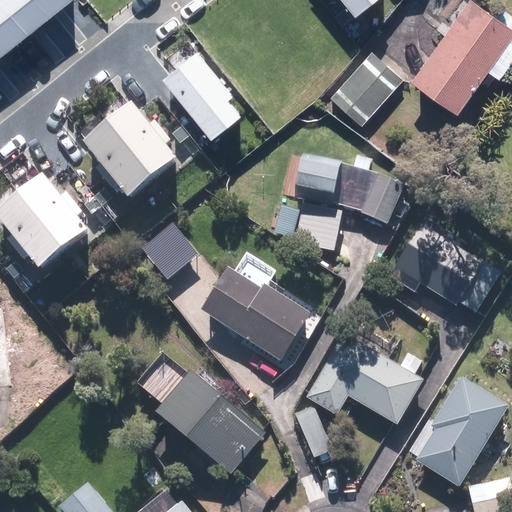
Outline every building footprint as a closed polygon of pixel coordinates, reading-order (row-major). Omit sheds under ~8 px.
[(0,0),(0,57),(75,0),(0,0)] [(332,0),(371,31),(396,0),(332,0)] [(474,0),(418,77),(464,111),(511,43),(511,20),(483,0),(474,0)] [(189,36),(152,65),(202,128),(232,104),(220,89),(227,83),(189,36)] [(345,88),(376,115),(407,79),(376,51),(345,88)] [(126,94),(75,134),(117,187),(168,146),(126,94)] [(470,150),(485,161),(498,141),(483,130),(470,150)] [(303,171),(297,197),(340,207),(349,166),(306,157),(303,171)] [(38,163),(0,191),(0,224),(27,261),(81,221),(38,163)] [(144,251),(170,283),(204,256),(178,223),(144,251)] [(463,302),(479,313),(503,275),(425,225),(398,269),(460,307),(463,302)] [(207,313),(285,363),(315,316),(270,286),(267,291),(235,270),(207,313)] [(142,283),(150,294),(159,286),(151,276),(142,283)] [(0,389),(20,387),(11,298),(0,299),(0,389)] [(353,398),(401,426),(428,381),(375,351),(383,337),(364,326),(356,340),(348,335),(312,399),(343,416),(353,398)] [(404,367),(417,375),(424,362),(411,355),(404,367)] [(166,415),(239,474),(273,434),(200,373),(166,415)] [(420,455),(463,481),(511,403),(511,401),(465,373),(436,420),(440,423),(420,455)] [(330,453),(311,409),(293,417),(312,460),(330,453)] [(470,484),(477,511),(494,511),(511,507),(511,477),(511,473),(470,484)] [(63,508),(66,511),(114,511),(92,485),(63,508)]
